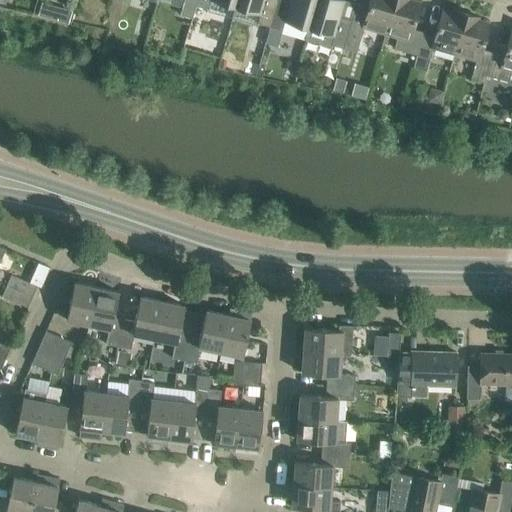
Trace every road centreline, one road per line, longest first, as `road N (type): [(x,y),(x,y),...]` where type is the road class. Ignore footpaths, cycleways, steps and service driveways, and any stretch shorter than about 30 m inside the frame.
road 1 (tertiary): [(511,274),(329,269),(257,258),(86,201)]
road 2 (residential): [(283,304),(81,256),(67,265),(0,402)]
road 3 (residential): [(226,489),(0,436)]
road 4 (residential): [(511,323),(283,304)]
road 5 (residential): [(270,498),(283,304)]
